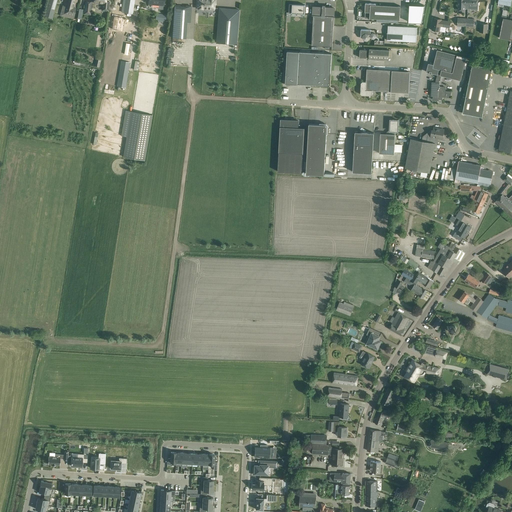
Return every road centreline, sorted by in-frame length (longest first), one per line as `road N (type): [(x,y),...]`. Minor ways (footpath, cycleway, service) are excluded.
road 1 (track): [(45,340),(157,344),(194,102),(266,101)]
road 2 (residential): [(24,511),(40,471),(158,479),(172,442),(242,449),(241,511)]
road 3 (tertiary): [(357,511),(359,458),(376,396),(470,254)]
road 4 (unclassified): [(511,159),(467,147),(440,110),(346,104)]
